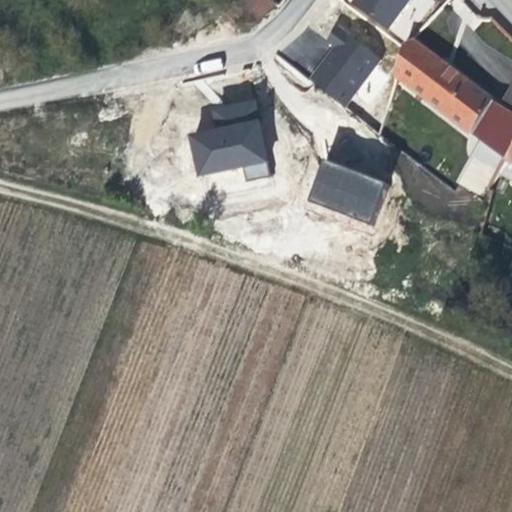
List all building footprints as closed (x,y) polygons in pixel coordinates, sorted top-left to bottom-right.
[(274,5),(269,0),(227,0),(254,25),(274,5)] [(343,0),(348,5),(402,45),(415,38),(449,0),(343,0)] [(345,107),(381,59),(358,42),(333,47),(310,29),(281,56),(345,107)] [(493,102),(470,84),(452,71),(413,41),(407,45),(399,70),(400,79),(471,134),(493,102)] [(499,174),(511,151),(511,93),(502,109),(482,142),(458,181),(485,197),(499,174)] [(482,142),(502,109),(493,102),(471,134),(482,142)] [(262,116),(186,132),(196,175),(243,165),(246,180),(274,174),(262,116)] [(511,151),(499,174),(511,182),(511,151)] [(376,225),(390,184),(321,159),(306,200),(376,225)]
